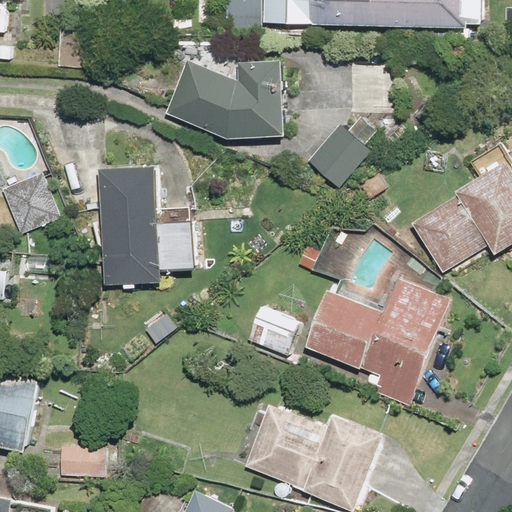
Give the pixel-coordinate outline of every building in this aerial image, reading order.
[(273,0),(273,18),(481,21),(481,0),(273,0)] [(95,28),(63,26),(60,65),(92,67),(95,28)] [(251,74),(246,74),(194,56),(175,109),(241,133),(301,128),(295,54),(250,58),(251,74)] [(346,122),(313,158),(342,185),(374,150),(366,142),(379,127),(366,115),(353,129),(346,122)] [(170,160),(109,164),(117,278),(177,273),(177,266),(211,264),(208,213),(173,215),(170,160)] [(511,162),(424,215),(453,264),(495,239),(499,246),(511,238),(511,162)] [(49,169),(5,186),(24,234),(68,217),(49,169)] [(397,302),(343,281),(319,342),(388,369),(380,389),(420,405),(464,294),(409,272),(397,302)] [(304,320),(263,304),(249,339),(290,356),(304,320)] [(0,375),(0,436),(40,444),(54,368),(8,359),(5,376),(0,375)] [(278,397),(253,461),(370,506),(401,424),(349,404),(342,422),(278,397)] [(112,445),(64,443),(63,474),(110,476),(112,445)] [(244,511),(249,502),(208,482),(193,511),(244,511)] [(25,511),(29,493),(0,487),(0,511),(25,511)]
